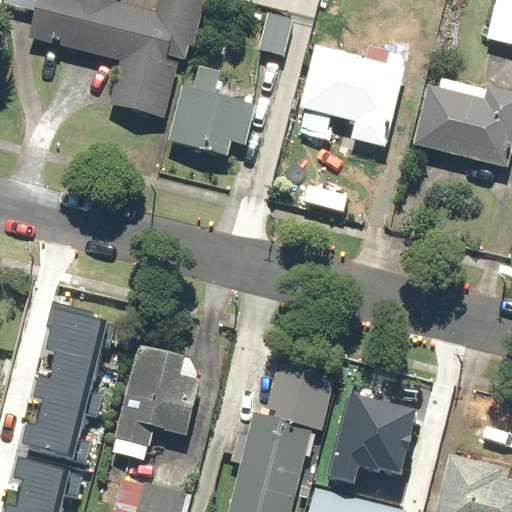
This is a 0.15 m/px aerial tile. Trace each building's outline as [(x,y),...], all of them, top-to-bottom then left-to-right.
[(10,0),(9,6),(40,14),(34,41),(125,63),(115,106),(170,119),(184,60),(195,63),(210,0),(164,0),(162,14),(121,4),(122,0),(10,0)] [(431,0),(415,0),(408,31),(438,38),(444,15),(429,11),(431,0)] [(477,0),(452,0),(442,44),(465,50),(477,0)] [(511,0),(502,0),(492,40),(511,45),(511,0)] [(274,16),(264,51),(288,58),(298,23),(274,16)] [(372,61),(322,48),(307,110),(361,124),(357,141),(391,149),(411,71),(407,70),(411,56),(375,47),(372,61)] [(261,108),(189,88),(174,142),(234,158),(238,144),(250,147),(261,108)] [(434,88),(420,146),(511,169),(511,93),(494,89),(491,102),(434,88)] [(110,314),(70,306),(65,331),(55,329),(50,353),(58,355),(97,365),(110,314)] [(144,347),(121,439),(156,447),(160,428),(193,436),(206,382),(187,377),(191,358),(144,347)] [(97,365),(58,355),(52,381),(42,378),(36,400),(51,404),(86,412),(97,365)] [(280,421),(327,432),(340,380),(284,365),(272,411),(282,413),(280,421)] [(351,395),(330,477),(360,484),(365,465),(404,475),(420,413),(351,395)] [(86,412),(51,404),(46,426),(34,423),(29,444),(76,454),(86,412)] [(297,511),(317,431),(259,416),(253,439),(243,436),(236,464),(246,466),(234,511),(297,511)] [(456,457),(442,511),(511,511),(511,480),(508,480),(510,470),(456,457)] [(33,484),(27,506),(52,511),(62,511),(73,472),(26,460),(21,481),(33,484)] [(190,511),(195,496),(149,483),(148,486),(127,480),(118,511),(190,511)] [(412,511),(321,490),(316,511),(412,511)] [(52,511),(27,506),(12,503),(10,511),(52,511)]
